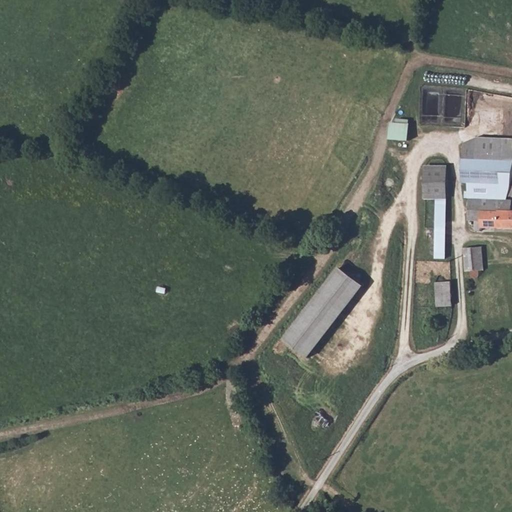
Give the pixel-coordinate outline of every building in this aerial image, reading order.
[(391,139),(410,140),(410,120),(392,119),(391,139)] [(463,200),(469,200),(499,201),(500,185),(500,157),(500,144),(475,142),(463,151),(463,200)] [(425,169),(425,200),(444,200),(445,170),(425,169)] [(511,201),(499,201),(469,200),(468,222),(475,222),(475,232),(482,232),(482,229),(511,230),(511,201)] [(482,249),(463,249),(465,272),(469,272),(469,276),(471,279),(476,279),(478,275),(477,272),(484,272),(482,249)] [(340,268),(285,342),(309,361),(366,287),(340,268)] [(434,281),(434,306),(448,306),(449,282),(434,281)]
